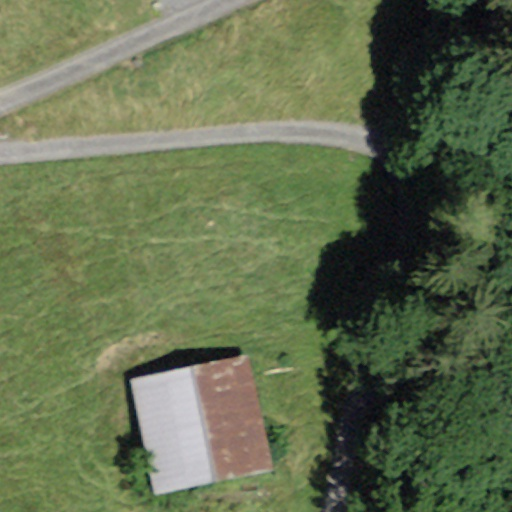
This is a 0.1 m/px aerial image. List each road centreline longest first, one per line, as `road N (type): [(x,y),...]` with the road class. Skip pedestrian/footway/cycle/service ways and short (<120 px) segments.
road 1 (track): [(334,511),(416,191),(409,159),(382,145),(318,133),(0,156)]
road 2 (track): [(220,0),(0,102)]
